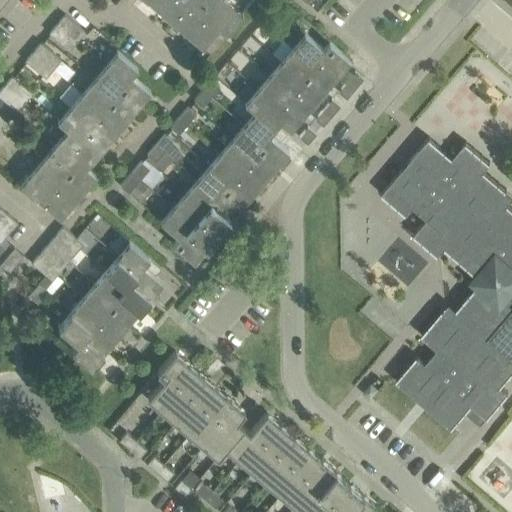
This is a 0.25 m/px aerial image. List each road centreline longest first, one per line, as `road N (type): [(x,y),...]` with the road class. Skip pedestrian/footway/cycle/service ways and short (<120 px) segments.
road 1 (residential): [(435,511),(315,408),(297,381),(291,265),(304,185),(468,0)]
road 2 (residential): [(114,509),(100,461),(72,429),(28,395),(0,394)]
road 3 (residential): [(190,75),(117,14),(94,15),(76,0)]
